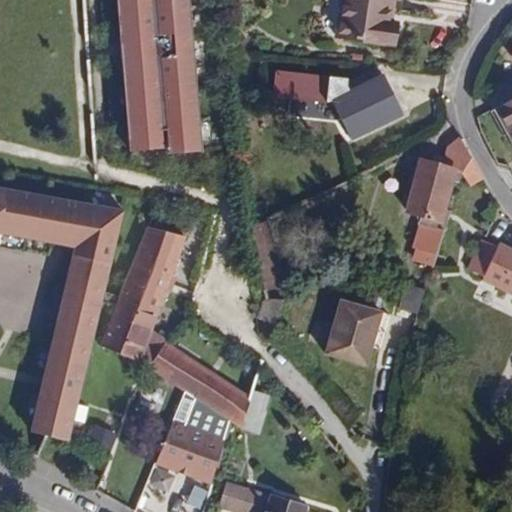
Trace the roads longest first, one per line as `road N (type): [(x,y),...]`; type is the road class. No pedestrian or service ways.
road 1 (residential): [(511,205),(456,97),(484,24),(509,0)]
road 2 (residential): [(367,511),(371,472),(265,350)]
